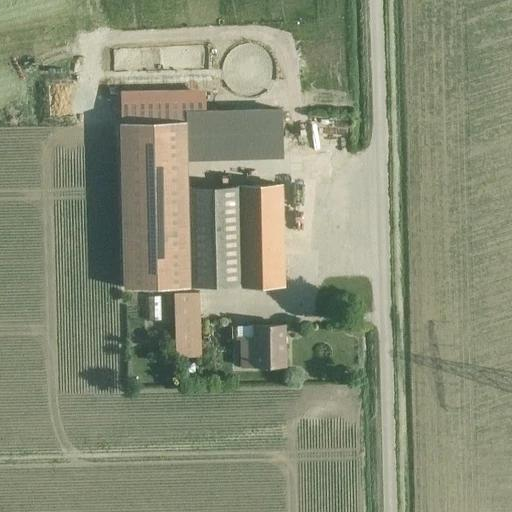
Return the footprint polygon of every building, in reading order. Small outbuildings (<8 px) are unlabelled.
[(189,120),(189,137),(190,154),(258,153),(257,119),(189,120)] [(282,184),(187,186),(186,126),(122,127),(125,287),(284,284),(282,184)] [(249,325),(249,314),(234,314),(234,326),(249,325)] [(199,316),(175,316),(176,355),(200,354),(199,316)] [(243,349),(241,349),(241,365),(285,364),(285,324),(253,325),(253,338),(243,338),(243,349)]
